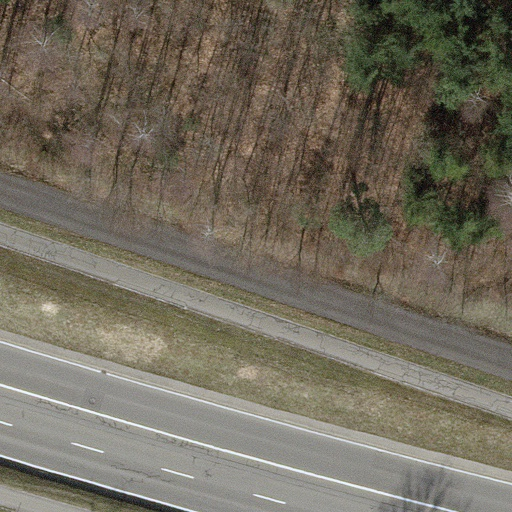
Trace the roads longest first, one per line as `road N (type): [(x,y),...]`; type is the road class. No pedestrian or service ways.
road 1 (track): [(511,365),(0,190)]
road 2 (primary): [(0,400),(393,511)]
